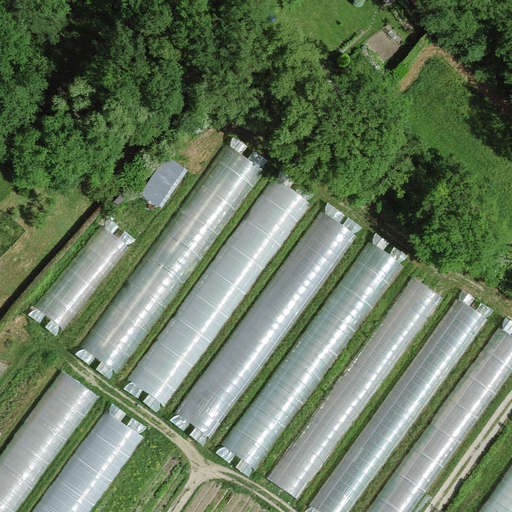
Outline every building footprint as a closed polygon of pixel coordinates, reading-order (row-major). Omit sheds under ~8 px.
[(437,6),(432,0),(411,0),(423,16),(437,6)] [(225,144),(78,346),(117,374),(264,171),(225,144)] [(166,205),(194,166),(174,152),(146,191),(166,205)] [(274,179),(128,380),(164,406),(310,205),(274,179)] [(321,212),(175,413),(210,438),(356,237),(321,212)] [(127,246),(96,223),(32,306),(63,330),(127,246)] [(369,242),(221,446),(255,470),(403,267),(369,242)] [(412,278),(266,479),(296,500),(442,299),(412,278)] [(457,300),(309,507),(316,511),(349,511),(486,320),(457,300)] [(511,337),(498,328),(367,511),(412,511),(511,371),(511,337)] [(63,372),(0,457),(0,511),(15,511),(99,398),(63,372)] [(106,412),(32,511),(89,511),(143,439),(106,412)]
